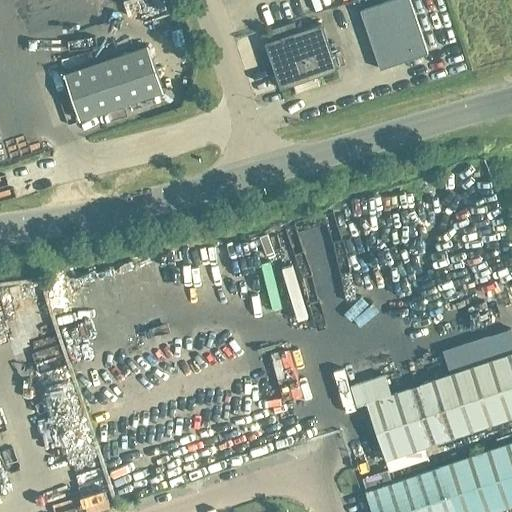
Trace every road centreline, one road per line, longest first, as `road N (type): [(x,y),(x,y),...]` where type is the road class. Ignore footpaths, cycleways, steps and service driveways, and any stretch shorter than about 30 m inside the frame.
road 1 (tertiary): [(0,229),(142,204),(265,165)]
road 2 (tertiary): [(265,165),(511,98)]
road 3 (unclassified): [(160,511),(281,472),(309,480),(326,511)]
road 4 (unclassified): [(265,165),(206,0)]
road 5 (unknown): [(0,375),(27,466),(19,493),(3,507)]
